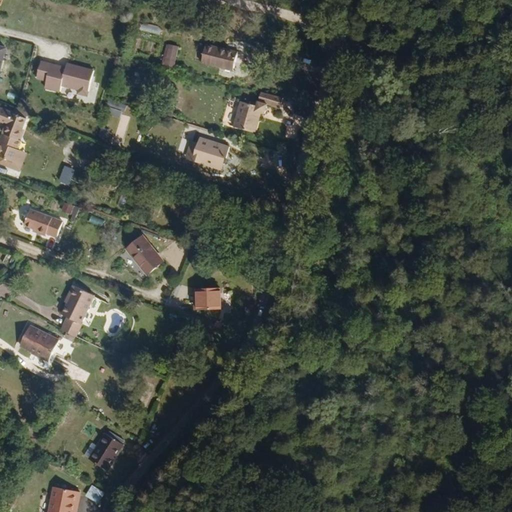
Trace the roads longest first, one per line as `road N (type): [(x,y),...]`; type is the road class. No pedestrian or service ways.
road 1 (unclassified): [(333,32),(280,246),(242,342),(115,491),(112,511)]
road 2 (track): [(219,0),(396,51),(457,15),(511,19)]
road 3 (unknown): [(0,219),(187,299)]
